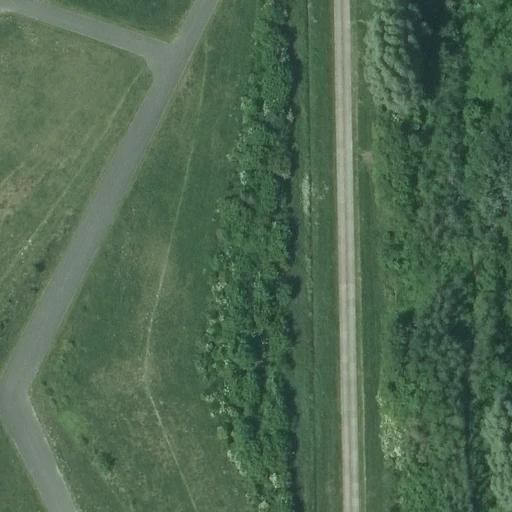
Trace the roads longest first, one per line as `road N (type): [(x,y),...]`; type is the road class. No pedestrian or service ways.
road 1 (track): [(349,511),(340,0)]
road 2 (track): [(174,60),(10,401),(62,511)]
road 3 (track): [(0,3),(174,60)]
